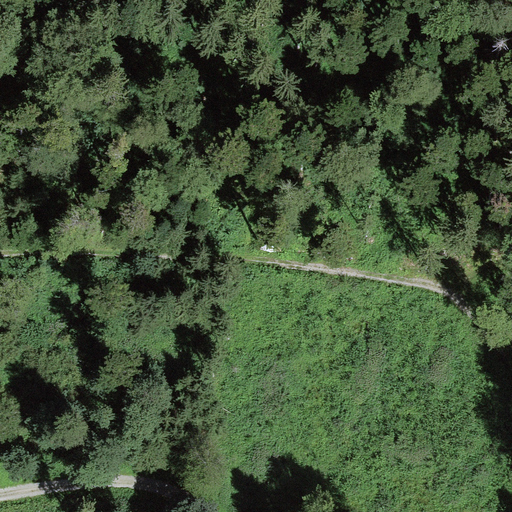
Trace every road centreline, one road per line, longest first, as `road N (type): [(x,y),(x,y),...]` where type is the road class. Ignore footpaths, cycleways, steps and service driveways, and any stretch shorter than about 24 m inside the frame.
road 1 (track): [(0,243),(310,247),(404,271),(455,311),(511,410)]
road 2 (track): [(189,511),(146,488),(0,499)]
